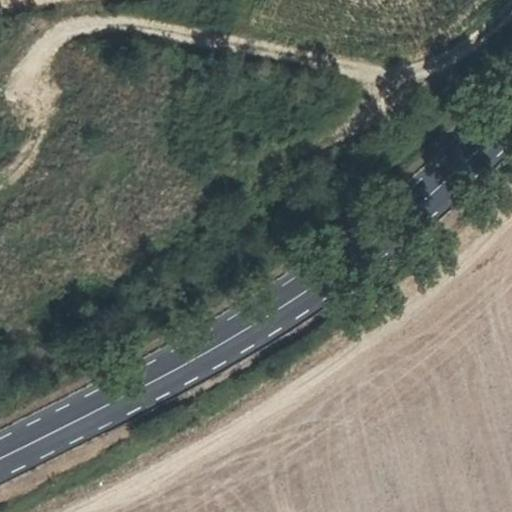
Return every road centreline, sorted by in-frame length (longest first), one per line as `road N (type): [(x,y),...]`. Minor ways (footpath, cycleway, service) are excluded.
road 1 (primary): [(511,124),(382,241),(252,335),(0,471)]
road 2 (track): [(507,0),(466,43),(403,75),(115,23),(61,32),(0,93)]
